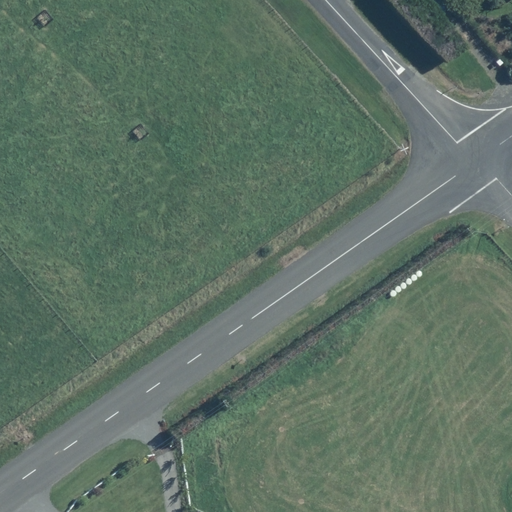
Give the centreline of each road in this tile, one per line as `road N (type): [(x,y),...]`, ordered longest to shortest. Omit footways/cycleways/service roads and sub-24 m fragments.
road 1 (tertiary): [(0,495),(477,161)]
road 2 (unclassified): [(328,0),(477,161)]
